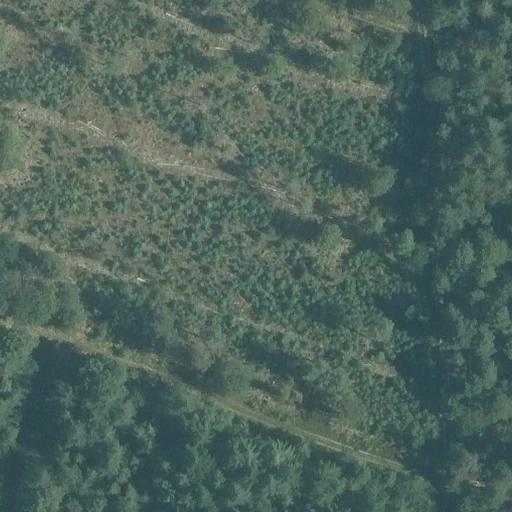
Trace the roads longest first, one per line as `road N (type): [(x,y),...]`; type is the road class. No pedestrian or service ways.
road 1 (track): [(442,511),(446,419),(420,0)]
road 2 (track): [(442,483),(0,318)]
